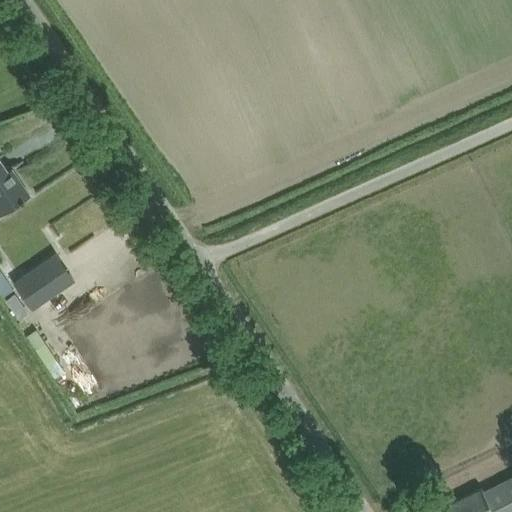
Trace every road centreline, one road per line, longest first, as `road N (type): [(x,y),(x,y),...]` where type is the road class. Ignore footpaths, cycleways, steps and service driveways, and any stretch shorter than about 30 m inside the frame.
road 1 (unclassified): [(197,262),(511,120)]
road 2 (unclassified): [(197,262),(18,0)]
road 3 (unclassified): [(358,511),(197,262)]
